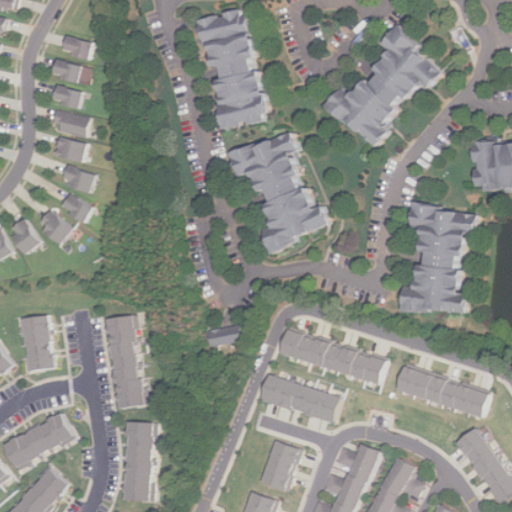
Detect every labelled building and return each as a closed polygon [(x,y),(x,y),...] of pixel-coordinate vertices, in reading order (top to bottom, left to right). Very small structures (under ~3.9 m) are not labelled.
[(0,0),(0,8),(18,12),(20,0),(0,0)] [(229,129),(282,119),(261,8),(206,18),(211,46),(219,44),(230,102),(224,103),(229,129)] [(0,36),(8,38),(13,19),(0,15),(0,36)] [(335,104),(384,144),(435,83),(441,87),(456,69),(404,25),(388,45),(397,53),(362,96),(350,86),(335,104)] [(70,52),(97,58),(100,42),(73,37),(70,52)] [(61,77),(86,83),(91,66),(66,59),(61,77)] [(90,90),(65,86),(62,103),(87,107),(90,90)] [(58,131),(93,137),(96,117),(61,111),(58,131)] [(95,144),(65,135),(60,154),(90,162),(95,144)] [(225,161),(235,186),(259,177),(279,232),(269,235),(275,253),(336,231),(319,184),(309,187),(291,137),(225,161)] [(511,140),(481,143),(484,186),(494,185),(494,188),(511,186),(511,140)] [(68,184),(95,193),(101,174),(74,166),(68,184)] [(71,209),(94,221),(101,206),(78,194),(71,209)] [(474,316),(481,269),(470,267),(472,256),(480,257),(487,212),(420,202),(416,226),(435,229),(429,264),(426,287),(410,285),(407,305),(474,316)] [(70,243),(81,229),(59,211),(47,226),(70,243)] [(19,230),(36,253),(51,243),(33,219),(19,230)] [(0,255),(3,261),(19,252),(5,227),(0,229),(0,255)] [(112,318),(125,409),(152,406),(139,314),(112,318)] [(23,318),(31,372),(58,368),(51,315),(23,318)] [(218,346),(250,341),(247,324),(215,330),(218,346)] [(283,353),(383,385),(390,361),(292,329),(283,353)] [(0,380),(19,366),(0,341),(0,380)] [(409,366),(400,389),(487,418),(495,394),(409,366)] [(265,401),(339,425),(348,398),(273,374),(265,401)] [(6,443),(22,471),(79,439),(63,411),(6,443)] [(132,421),(129,500),(157,501),(160,422),(132,421)] [(459,445),(503,505),(511,498),(511,469),(482,429),(459,445)] [(266,481),(291,491),(306,449),(281,441),(266,481)] [(362,511),(387,449),(370,443),(366,454),(349,448),(343,463),(358,468),(354,480),(337,474),(331,489),(346,495),(341,508),(324,501),(319,511),(362,511)] [(0,485),(15,475),(0,454),(0,485)] [(376,511),(414,511),(415,511),(403,505),(409,492),(422,498),(429,484),(417,479),(422,465),(402,456),(376,511)] [(53,465),(14,511),(51,511),(75,484),(53,465)] [(258,491),(250,511),(278,511),(283,499),(258,491)] [(440,511),(466,511),(445,503),(440,511)]
